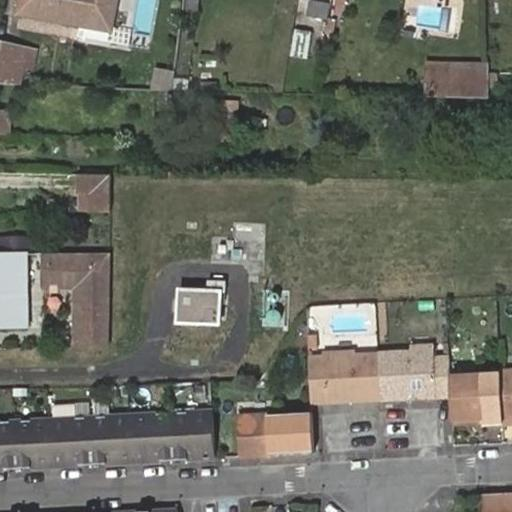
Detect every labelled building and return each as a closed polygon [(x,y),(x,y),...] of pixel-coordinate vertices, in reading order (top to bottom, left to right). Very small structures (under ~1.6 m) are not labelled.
[(20,0),(18,23),(111,35),(114,0),(20,0)] [(199,10),(200,0),(188,0),(188,9),(199,10)] [(324,21),(326,0),(321,0),(303,0),(302,20),(324,21)] [(305,59),(309,31),(291,29),(287,57),(305,59)] [(0,86),(24,88),(28,57),(30,47),(0,41),(0,86)] [(452,66),(453,100),(490,101),(490,65),(452,66)] [(453,100),(452,66),(428,66),(428,100),(453,100)] [(152,92),(158,93),(173,93),(175,76),(153,74),(152,92)] [(0,111),(0,132),(9,133),(11,113),(0,111)] [(219,114),(218,141),(239,141),(240,114),(219,114)] [(110,194),(110,177),(82,176),(82,195),(110,194)] [(110,211),(110,194),(82,195),(82,211),(110,211)] [(75,287),(76,351),(109,350),(110,256),(40,257),(41,287),(75,287)] [(0,328),(27,328),(27,257),(0,257),(0,328)] [(42,328),(41,287),(40,257),(27,257),(27,328),(42,328)] [(179,326),(220,328),(222,296),(180,294),(179,326)] [(452,379),(451,361),(435,362),(434,355),(380,357),(383,401),(453,397),(452,379)] [(310,361),(314,405),(383,401),(380,357),(310,361)] [(501,377),(502,404),(511,403),(511,371),(501,373),(501,377)] [(453,397),(453,406),(502,404),(501,377),(452,379),(453,397)] [(314,413),(270,416),(269,401),(239,402),(243,458),(317,454),(314,413)] [(511,403),(502,404),(503,426),(511,425),(511,403)] [(502,404),(453,406),(454,423),(483,422),(483,426),(503,426),(502,404)] [(218,460),(215,414),(176,416),(179,462),(218,460)] [(179,462),(176,416),(135,417),(137,464),(179,462)] [(137,464),(135,417),(95,419),(98,466),(137,464)] [(98,466),(95,419),(55,420),(58,467),(98,466)] [(58,467),(55,420),(20,421),(23,469),(58,467)] [(0,470),(23,469),(20,421),(0,421),(0,470)] [(511,511),(511,494),(483,496),(482,511),(511,511)]
